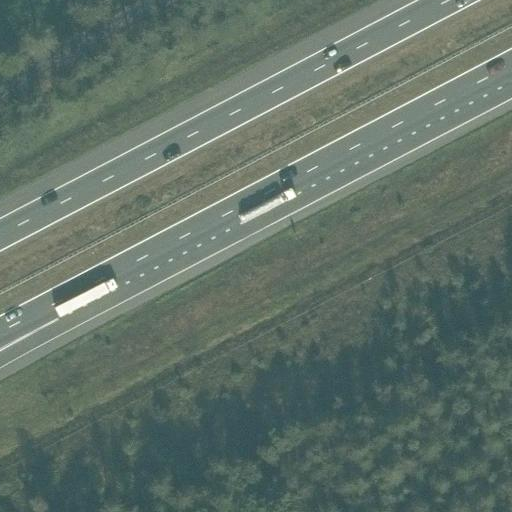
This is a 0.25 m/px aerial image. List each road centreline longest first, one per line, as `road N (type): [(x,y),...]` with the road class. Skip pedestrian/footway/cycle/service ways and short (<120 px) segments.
road 1 (motorway): [(48,306),(511,63)]
road 2 (motorway): [(447,0),(0,233)]
